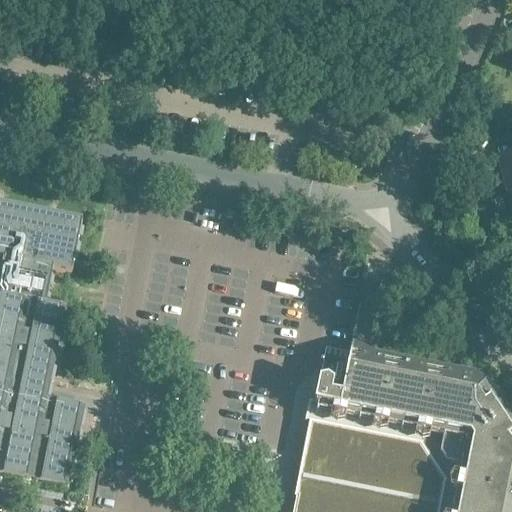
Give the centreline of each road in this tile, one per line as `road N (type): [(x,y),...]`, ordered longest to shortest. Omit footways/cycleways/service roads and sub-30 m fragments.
road 1 (residential): [(378,216),(0,133)]
road 2 (tertiary): [(378,216),(438,128),(486,0)]
road 3 (tertiary): [(511,345),(378,216)]
